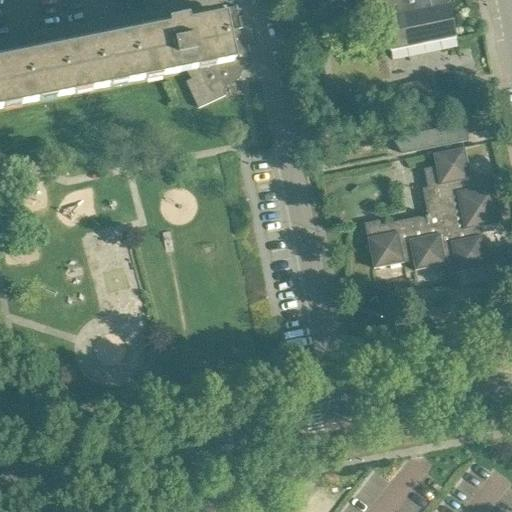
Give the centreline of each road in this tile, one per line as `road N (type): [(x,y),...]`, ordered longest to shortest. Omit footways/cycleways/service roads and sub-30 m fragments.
road 1 (residential): [(342,413),(256,0)]
road 2 (residential): [(0,482),(183,447)]
road 3 (residential): [(342,413),(511,381)]
road 4 (residential): [(183,447),(342,413)]
